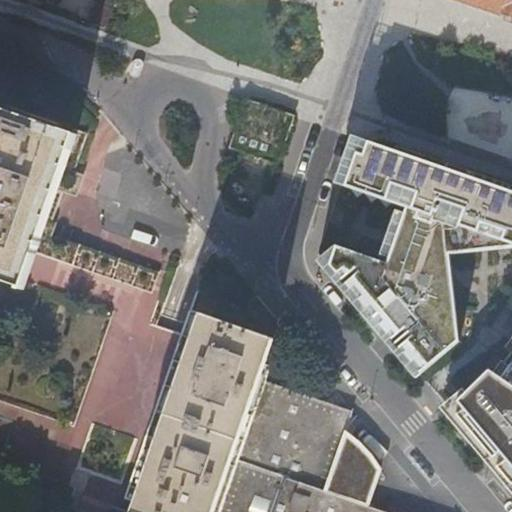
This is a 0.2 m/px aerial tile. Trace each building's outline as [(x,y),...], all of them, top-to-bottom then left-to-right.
[(511,0),(457,0),(511,18),(511,0)] [(229,147),(278,164),(295,116),(246,99),(229,147)] [(0,278),(29,288),(36,268),(83,132),(0,102),(0,278)] [(389,208),(396,203),(411,208),(392,265),(340,247),(331,265),(371,313),(369,315),(375,322),(377,321),(385,330),(384,331),(399,349),(400,348),(421,373),(460,340),(434,255),(480,241),(511,245),(511,191),(362,139),(346,186),(360,197),(366,193),(369,194),(375,202),(381,198),(383,199),(389,208)] [(168,411),(132,511),(213,511),(274,338),(201,313),(168,411)] [(511,351),(494,374),(489,370),(449,409),(511,484),(511,351)] [(220,511),(266,381),(261,379),(213,511),(220,511)] [(316,399),(266,381),(220,511),(387,511),(369,505),(326,490),(347,428),(352,412),(316,399)] [(361,441),(347,428),(326,490),(369,505),(378,471),(374,453),(361,441)]
